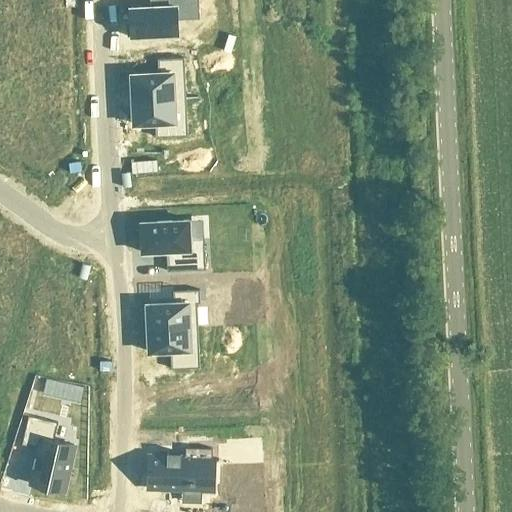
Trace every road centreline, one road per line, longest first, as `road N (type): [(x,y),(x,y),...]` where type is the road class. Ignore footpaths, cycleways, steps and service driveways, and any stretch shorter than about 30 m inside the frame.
road 1 (unclassified): [(465,511),(441,0)]
road 2 (residential): [(117,240),(121,511)]
road 3 (residential): [(103,0),(117,240)]
road 4 (residential): [(0,191),(76,240),(117,240)]
